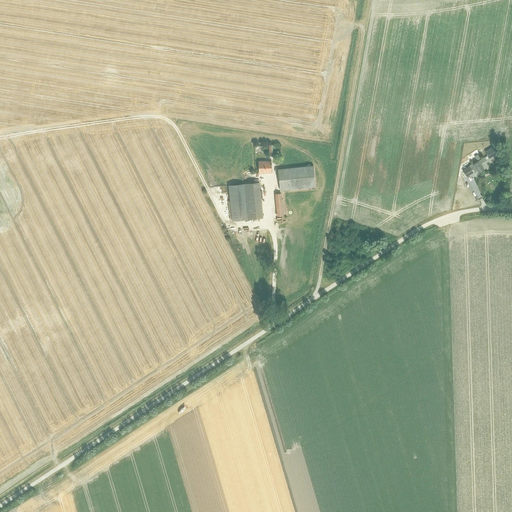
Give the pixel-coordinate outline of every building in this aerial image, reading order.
[(495,144),(485,151),(489,157),(492,156),(493,157),(500,152),(495,144)] [(470,166),(462,170),(466,176),(474,172),(477,171),(478,173),(484,169),(481,164),(486,160),(484,157),(478,161),(478,160),(473,164),(472,163),(469,165),(470,166)] [(259,173),(271,172),(271,161),(258,161),(259,173)] [(280,190),(316,186),(313,165),(278,169),(280,190)] [(231,219),(262,216),(259,183),(228,186),(231,219)]
